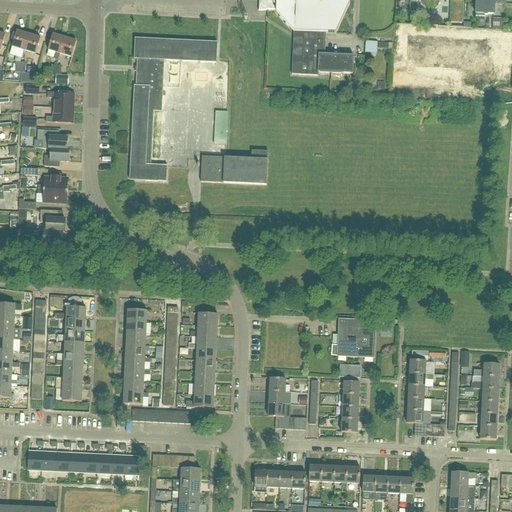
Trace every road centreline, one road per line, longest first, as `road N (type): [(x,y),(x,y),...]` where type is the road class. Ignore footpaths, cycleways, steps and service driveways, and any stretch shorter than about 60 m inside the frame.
road 1 (unclassified): [(239,443),(243,319),(235,296),(207,268),(115,230),(94,200),(94,11)]
road 2 (residential): [(239,443),(0,432)]
road 3 (residential): [(239,443),(434,454)]
